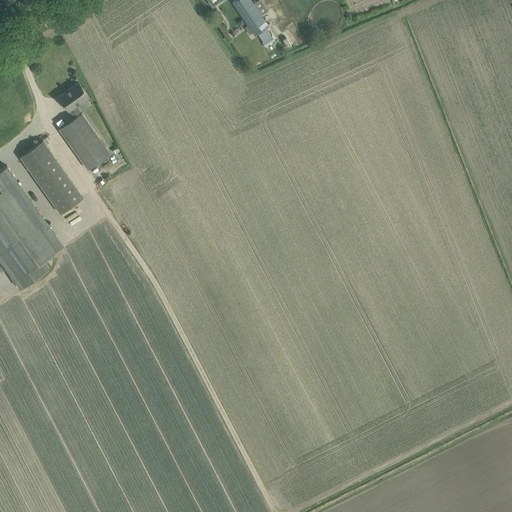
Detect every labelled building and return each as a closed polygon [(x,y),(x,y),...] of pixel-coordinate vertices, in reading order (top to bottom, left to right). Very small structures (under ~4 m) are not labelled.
[(248,25),(262,16),(250,0),(236,0),(232,3),(248,25)] [(269,26),(262,16),(248,25),(255,35),(257,34),(261,39),(271,33),(267,27),(269,26)] [(272,35),(262,42),(265,46),(275,39),(272,35)] [(59,128),(65,136),(87,168),(110,152),(81,112),(81,113),(76,105),(88,96),(84,90),(78,82),(58,96),(69,110),(69,109),(75,117),(59,128)] [(60,213),(83,197),(42,140),(20,156),(60,213)] [(49,242),(8,184),(16,179),(7,165),(0,169),(0,259),(20,288),(49,268),(43,259),(56,250),(50,241),(49,242)]
